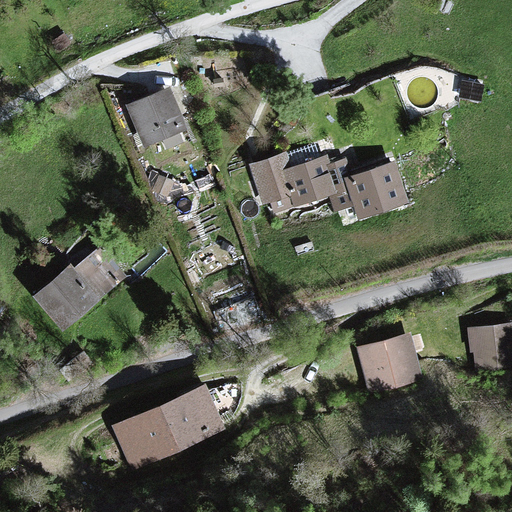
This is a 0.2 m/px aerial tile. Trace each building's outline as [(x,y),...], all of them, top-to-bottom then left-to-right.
[(173,89),(127,107),(143,149),(189,132),(173,89)] [(287,153),(249,165),(265,213),(328,192),(334,212),(353,205),(358,221),(407,205),(392,162),(340,179),(331,152),(291,166),(287,153)] [(70,266),(34,299),(65,332),(121,281),(96,254),(76,273),(70,266)] [(511,372),(507,325),(463,330),(468,379),(511,374),(511,372)] [(407,338),(354,349),(364,397),(418,386),(407,338)] [(203,389),(108,427),(126,473),(222,435),(203,389)]
